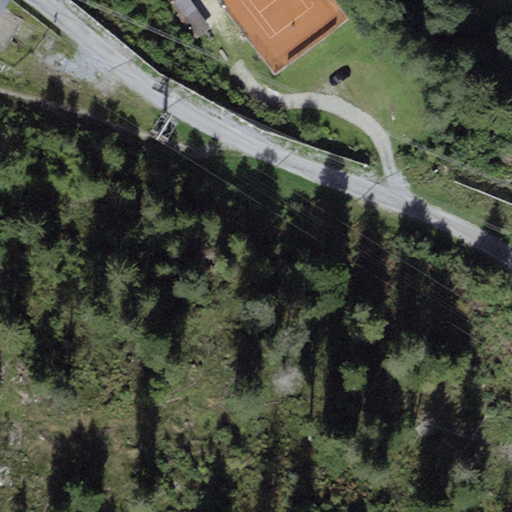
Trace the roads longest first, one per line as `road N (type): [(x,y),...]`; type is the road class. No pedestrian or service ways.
road 1 (track): [(39,0),(198,124),(500,247),(511,259)]
road 2 (track): [(94,42),(50,102),(0,89)]
